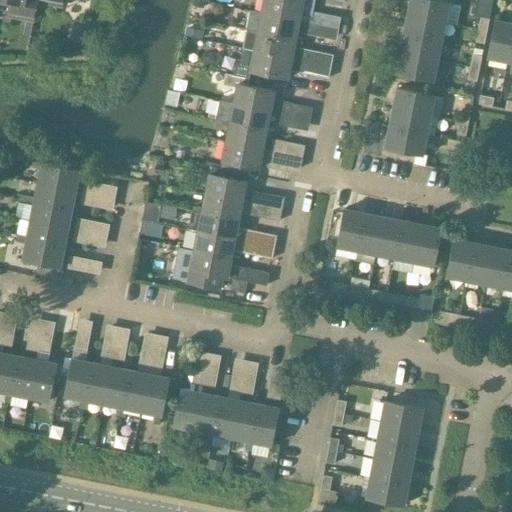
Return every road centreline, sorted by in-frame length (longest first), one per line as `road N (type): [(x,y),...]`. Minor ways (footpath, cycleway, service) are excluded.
road 1 (residential): [(108,308),(272,341),(275,325)]
road 2 (residential): [(323,176),(360,0)]
road 3 (residential): [(330,336),(455,361),(489,378)]
road 4 (residential): [(275,325),(303,185),(323,176)]
road 5 (residential): [(305,479),(330,336)]
road 6 (residential): [(462,511),(489,378)]
road 7 (residential): [(454,204),(323,176)]
road 8 (residential): [(108,308),(133,181)]
